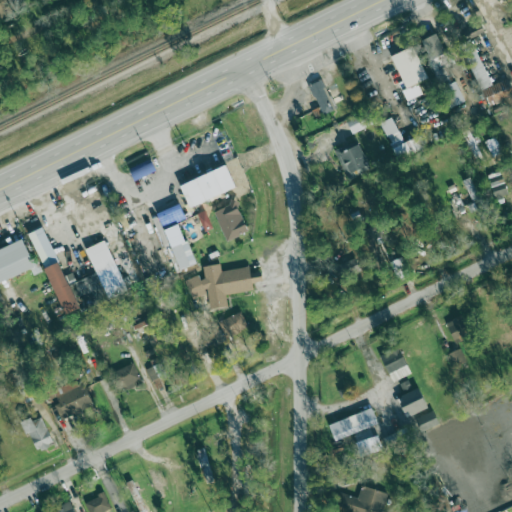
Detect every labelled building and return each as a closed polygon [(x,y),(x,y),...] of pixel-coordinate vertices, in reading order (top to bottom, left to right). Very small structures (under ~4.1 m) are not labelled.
[(7,0),(14,11),(26,5),(23,0),(7,0)] [(446,54),(438,35),(422,41),(431,61),(446,54)] [(392,57),(407,89),(403,91),(409,103),(424,95),(419,84),(429,80),(413,47),(392,57)] [(488,108),(511,98),(511,88),(509,80),(492,86),(481,56),(470,60),(488,108)] [(335,111),(323,81),(310,86),(322,116),(335,111)] [(454,107),(465,102),(458,86),(447,91),(454,107)] [(425,148),(419,137),(405,144),(393,118),(381,123),(399,161),(425,148)] [(233,152),(224,132),(213,138),(222,157),(233,152)] [(371,167),(358,140),(335,151),(347,178),(371,167)] [(129,169),(135,182),(157,171),(151,159),(129,169)] [(181,186),(190,209),(237,189),(227,166),(181,186)] [(489,175),(495,199),(509,196),(502,172),(489,175)] [(471,179),(462,183),(476,212),(485,208),(471,179)] [(215,211),(226,242),(248,234),(237,203),(215,211)] [(158,214),(163,229),(186,219),(180,205),(158,214)] [(0,283),(35,268),(23,240),(0,250),(0,283)] [(197,264),(188,242),(168,250),(177,273),(197,264)] [(342,281),(362,273),(356,259),(336,266),(342,281)] [(250,268),(222,272),(221,265),(203,268),(205,277),(188,280),(190,298),(208,296),(211,310),(228,308),(226,295),(254,291),(253,281),(252,281),(250,268)] [(219,323),(227,340),(249,329),(241,312),(219,323)] [(447,321),(455,349),(475,342),(466,315),(447,321)] [(381,357),(393,383),(412,374),(399,348),(381,357)] [(114,373),(122,392),(142,383),(133,364),(114,373)] [(399,385),(404,395),(413,391),(408,381),(399,385)] [(95,406),(85,384),(78,387),(76,382),(53,391),(65,419),(95,406)] [(409,419),(429,409),(420,389),(399,399),(409,419)] [(329,425),(335,442),(353,436),(361,458),(383,450),(375,427),(379,426),(373,409),(329,425)] [(422,433),(439,424),(433,411),(416,420),(422,433)] [(22,425),(27,436),(30,435),(38,452),(54,445),(41,416),(22,425)] [(146,470),(159,502),(167,499),(162,488),(165,487),(156,465),(146,470)] [(182,505),(199,499),(192,481),(175,488),(182,505)] [(149,511),(139,482),(132,485),(141,511),(149,511)] [(382,511),(388,495),(362,486),(358,498),(338,491),(333,505),(353,511),(382,511)] [(106,511),(111,510),(104,495),(85,503),(88,511),(106,511)] [(50,511),(74,511),(70,502),(51,511),(50,511)]
